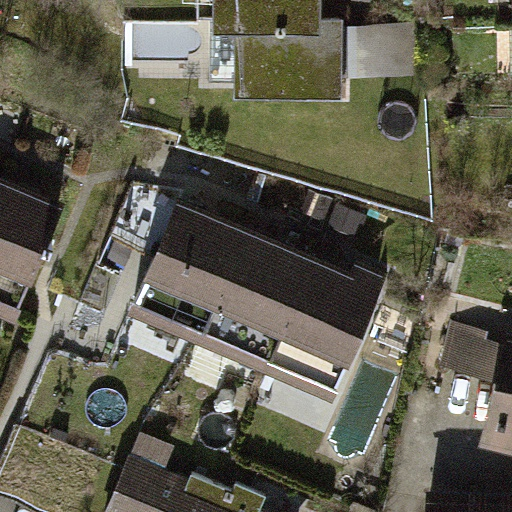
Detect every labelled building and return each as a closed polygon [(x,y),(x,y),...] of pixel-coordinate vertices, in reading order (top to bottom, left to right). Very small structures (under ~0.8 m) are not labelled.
[(242,0),(245,89),(370,84),(366,0),(242,0)] [(0,184),(0,300),(33,314),(75,217),(0,184)] [(187,201),(145,305),(338,387),(378,279),(187,201)] [(511,401),(500,448),(511,451),(511,401)] [(229,511),(151,467),(124,511),(229,511)]
